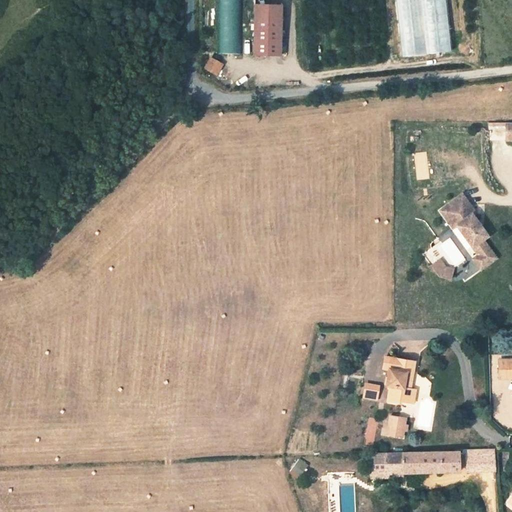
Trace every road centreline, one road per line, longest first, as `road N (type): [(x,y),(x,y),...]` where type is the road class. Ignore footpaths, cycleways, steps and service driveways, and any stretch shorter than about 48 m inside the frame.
road 1 (unclassified): [(511,68),(195,98)]
road 2 (track): [(195,98),(178,103),(67,208),(42,251),(0,260)]
